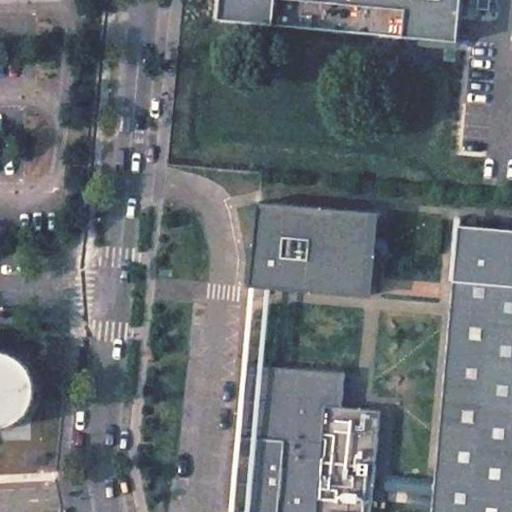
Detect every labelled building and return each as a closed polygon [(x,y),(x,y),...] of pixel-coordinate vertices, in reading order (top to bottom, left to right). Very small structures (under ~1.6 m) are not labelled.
[(464,0),(223,0),(222,18),(461,40),(464,0)] [(293,207),(258,204),(251,286),(367,296),(375,214),(293,206),(293,207)] [(511,511),(511,229),(462,225),(434,511),(511,511)] [(3,348),(0,347),(0,428),(2,429),(27,417),(39,398),(41,378),(27,357),(3,348)] [(248,364),(244,364),(237,437),(285,441),(279,511),(231,511),(230,511),(229,511),(372,511),(381,411),(355,408),(342,407),(345,373),(248,364)]
